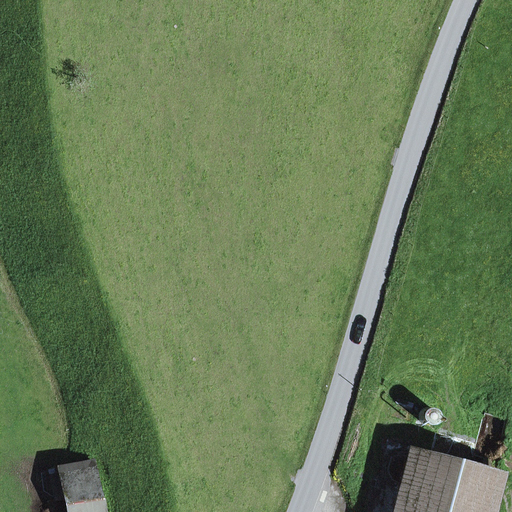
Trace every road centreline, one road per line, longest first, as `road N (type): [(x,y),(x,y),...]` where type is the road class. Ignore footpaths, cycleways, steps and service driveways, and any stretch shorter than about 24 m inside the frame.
road 1 (tertiary): [(300,511),(466,0)]
road 2 (track): [(47,472),(0,318)]
